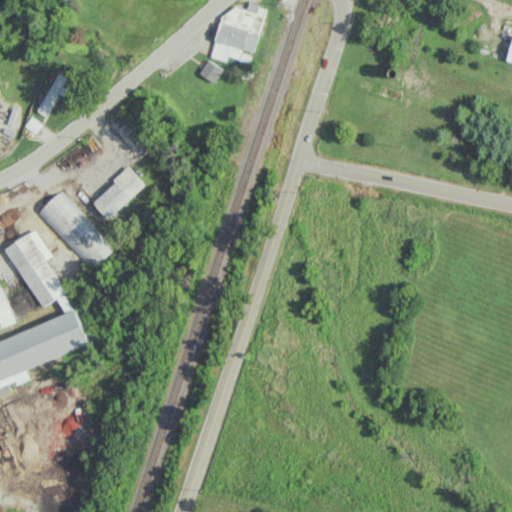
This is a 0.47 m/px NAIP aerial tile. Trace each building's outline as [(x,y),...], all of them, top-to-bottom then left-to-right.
[(213,57),(226,60),(227,55),(239,58),(242,49),(254,52),(265,6),(248,2),(246,9),(225,4),(213,57)] [(223,68),(207,59),(199,73),(215,82),(223,68)] [(64,86),(62,85),(66,77),(58,72),(37,111),(47,116),(64,86)] [(145,184),(129,167),(92,201),(108,218),(145,184)] [(114,248),(61,191),(38,213),(91,270),(114,248)] [(40,307),(57,298),(65,312),(72,308),(63,293),(65,291),(46,258),(51,255),(36,229),(6,246),(40,307)] [(0,327),(15,322),(0,283),(0,327)] [(0,387),(28,377),(25,367),(88,345),(76,311),(0,338),(0,387)]
